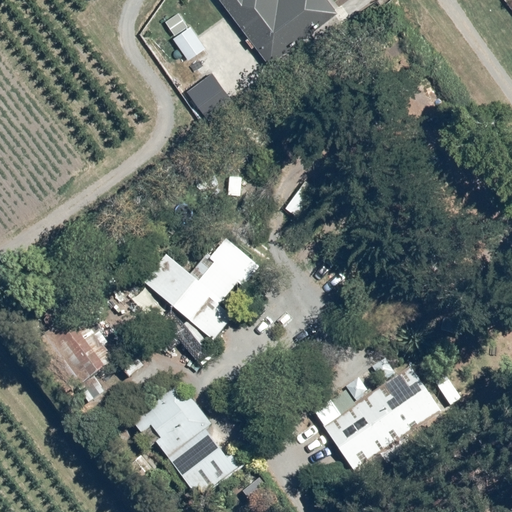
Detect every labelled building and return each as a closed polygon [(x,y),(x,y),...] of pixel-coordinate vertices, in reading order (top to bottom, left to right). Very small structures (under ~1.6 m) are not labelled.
[(218,0),(267,66),(340,13),(330,0),(218,0)] [(205,48),(190,25),(172,37),(187,60),(205,48)] [(324,190),(308,176),(285,204),(301,218),(324,190)] [(218,307),(239,283),(245,288),(261,268),(255,264),(224,237),(192,275),(167,254),(143,283),(146,286),(130,304),(154,324),(169,305),(192,324),(185,333),(205,349),(212,341),(231,318),(218,307)] [(122,355),(100,332),(78,354),(99,377),(122,355)] [(148,365),(136,350),(117,365),(130,380),(148,365)] [(347,388),(357,402),(323,427),(355,472),(382,453),(390,463),(408,451),(400,440),(443,410),(410,364),(373,391),(363,377),(347,388)] [(105,393),(95,377),(82,384),(92,401),(105,393)] [(156,444),(169,461),(164,464),(184,490),(188,486),(199,500),(246,464),(251,460),(235,440),(222,450),(205,428),(211,423),(180,385),(131,423),(140,435),(133,440),(144,454),(156,444)]
